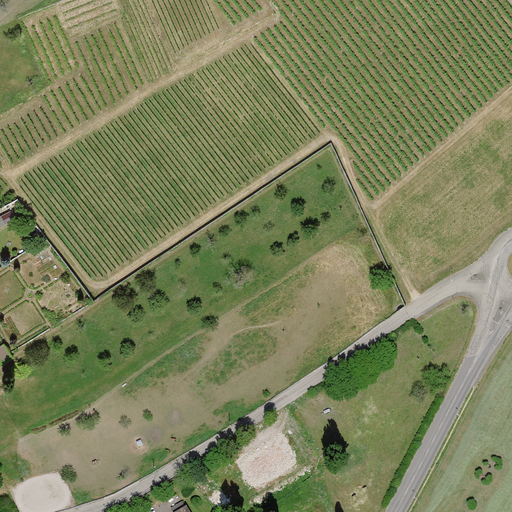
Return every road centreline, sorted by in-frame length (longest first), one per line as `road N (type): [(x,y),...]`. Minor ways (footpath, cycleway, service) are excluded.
road 1 (residential): [(449,286),(175,468),(88,511)]
road 2 (primary): [(394,511),(465,378)]
